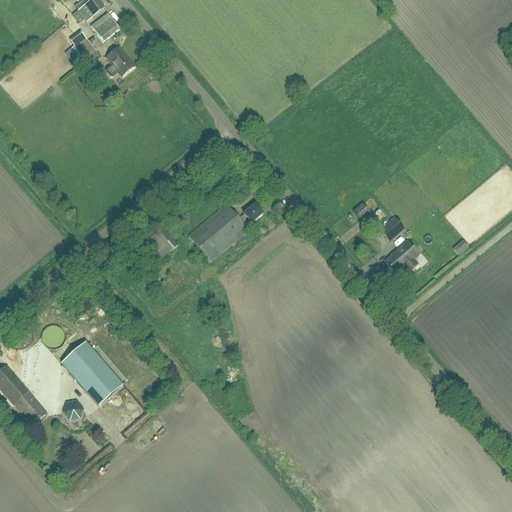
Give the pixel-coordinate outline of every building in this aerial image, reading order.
[(86,24),(103,11),(94,0),(93,0),(78,13),(86,24)] [(102,44),(119,31),(107,16),(90,28),(102,44)] [(69,42),(83,61),(94,52),(80,33),(69,42)] [(121,79),(134,68),(119,49),(105,60),(111,67),(106,71),(105,73),(110,79),(112,79),(117,75),(121,79)] [(251,225),(263,216),(255,206),(243,216),(244,217),(239,222),(226,207),(188,238),(210,264),(247,233),(244,229),(249,224),(251,225)] [(360,223),(370,215),(362,206),(353,214),(360,223)] [(389,244),(405,232),(394,219),(379,232),(389,244)] [(158,263),(178,248),(164,229),(144,246),(158,263)] [(395,276),(412,262),(400,249),(394,254),(394,255),(384,264),(395,276)] [(122,387),(92,353),(86,345),(61,367),(98,409),(122,388),(122,387)] [(0,391),(32,429),(47,415),(6,368),(0,372),(0,391)] [(79,420),(82,411),(76,404),(67,406),(64,415),(70,422),(79,420)]
